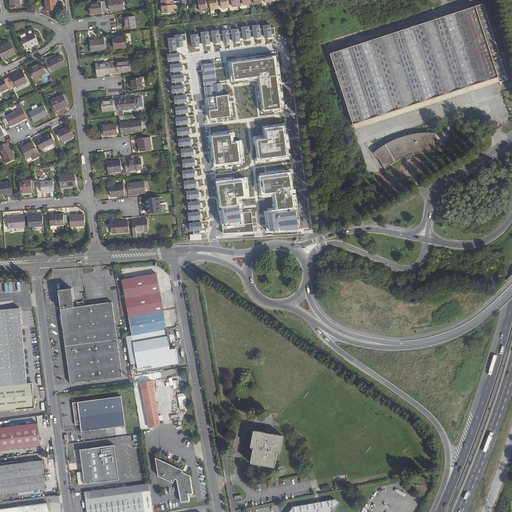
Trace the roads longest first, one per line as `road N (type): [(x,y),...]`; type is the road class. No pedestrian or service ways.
road 1 (residential): [(219,251),(191,58),(283,46),(303,244)]
road 2 (tertiary): [(171,253),(218,511)]
road 3 (trunk): [(309,319),(329,344),(439,428),(448,464),(435,511)]
road 4 (unclassified): [(37,260),(67,511)]
road 5 (trunk): [(511,304),(439,511)]
road 6 (unknown): [(65,383),(122,373),(112,298),(99,290),(96,257)]
road 7 (trunk): [(459,511),(511,370)]
road 8 (secondary): [(305,264),(334,242),(409,268),(426,239)]
road 9 (primary): [(401,345),(468,326),(511,289)]
road 10 (primary): [(401,345),(339,330),(318,314),(304,287)]
